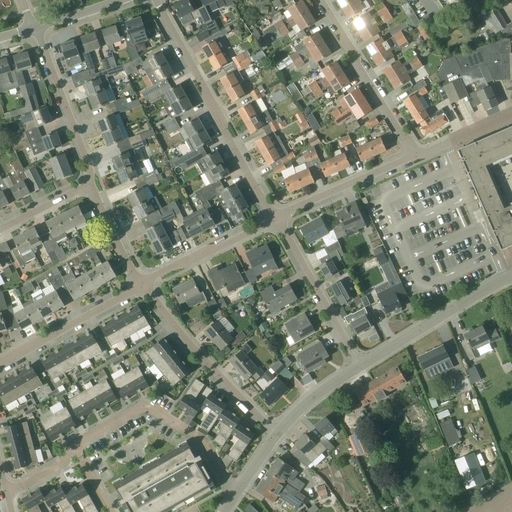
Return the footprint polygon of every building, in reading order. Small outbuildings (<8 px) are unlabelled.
[(198,12),(199,12),(194,3),(190,5),(188,0),(183,0),(174,5),(180,18),(184,25),(194,20),(201,17),(198,12)] [(218,8),(226,5),(223,0),(201,0),(205,8),(199,12),(198,12),(201,17),(207,30),(210,37),(220,32),(220,31),(214,20),(212,21),(209,14),(219,9),(218,8)] [(278,0),(277,0),(272,3),(275,9),(282,5),(278,0)] [(355,0),(336,0),(342,9),(355,0)] [(355,0),(342,9),(343,10),(342,11),(341,12),(344,16),(345,17),(347,16),(348,18),(362,9),(359,4),(365,0),(355,0)] [(281,20),(274,25),(278,31),(309,12),(302,1),(288,10),(292,16),(288,18),(287,16),(281,20)] [(374,14),(375,15),(370,18),(367,13),(353,22),(359,32),(389,13),(386,7),(374,14)] [(488,24),(491,22),(497,33),(501,31),(505,37),(511,33),(511,23),(506,27),(496,9),(486,14),(487,14),(483,16),(488,24)] [(273,22),(279,18),(282,16),(278,10),(269,16),(273,22)] [(315,22),(309,12),(278,31),(281,37),(289,32),(288,30),(292,27),(297,24),(302,31),(315,22)] [(389,13),(359,32),(365,41),(379,32),(377,29),(393,18),(389,13)] [(145,31),(142,22),(141,18),(125,23),(129,34),(124,35),(128,48),(137,44),(136,44),(144,41),(146,37),(144,31),(145,31)] [(417,28),(425,40),(429,37),(422,25),(417,28)] [(121,42),(116,26),(102,31),(110,53),(115,51),(112,44),(121,42)] [(202,47),(209,59),(226,50),(220,38),(227,34),(225,29),(220,31),(220,32),(210,37),(205,40),(208,44),(202,47)] [(200,43),(205,40),(210,37),(207,30),(196,36),(200,43)] [(401,32),(388,40),(384,43),(381,38),(366,47),(372,57),(404,37),(401,32)] [(80,47),(88,70),(89,72),(96,70),(89,52),(100,48),(95,33),(81,38),(84,45),(80,47)] [(298,54),(297,51),(289,57),(293,63),(324,43),(317,33),(303,41),(308,48),(303,51),(302,51),(298,54)] [(404,37),(372,57),(378,66),(393,57),(391,55),(409,44),(404,37)] [(511,39),(502,40),(446,58),(437,73),(443,87),(448,99),(449,99),(451,104),(468,97),(469,96),(468,94),(465,87),(474,83),(478,81),(487,83),(493,80),(502,81),(506,90),(510,100),(511,99),(511,39)] [(82,63),(79,55),(74,40),(61,45),(68,67),(82,63)] [(324,43),(293,63),(297,69),(305,64),(303,62),(308,59),(308,60),(313,56),(317,62),(330,54),(324,43)] [(223,67),(225,71),(251,57),(251,56),(251,57),(247,50),(232,59),(226,50),(209,59),(216,71),(223,67)] [(122,65),(127,76),(138,70),(136,67),(141,64),(147,75),(167,64),(161,52),(143,62),(141,57),(129,63),(122,65)] [(17,81),(20,91),(21,95),(32,91),(30,84),(26,85),(22,71),(32,68),(31,66),(28,53),(14,57),(16,64),(12,65),(14,71),(17,81)] [(383,70),(389,80),(419,60),(416,56),(401,66),(398,61),(383,70)] [(111,69),(114,68),(117,67),(113,57),(108,59),(111,69)] [(254,61),(251,57),(225,71),(227,75),(220,79),(227,91),(239,84),(244,81),(239,72),(251,65),(250,63),(254,61)] [(7,84),(17,81),(14,71),(10,72),(7,59),(0,60),(0,83),(7,82),(7,84)] [(111,69),(108,59),(101,61),(105,71),(111,69)] [(410,73),(411,74),(423,66),(419,60),(389,80),(395,89),(409,80),(406,75),(410,73)] [(304,97),(312,92),(342,73),(336,62),(323,70),(327,77),(317,83),(316,81),(301,91),(304,97)] [(174,75),(167,64),(147,75),(153,86),(141,93),(144,98),(148,97),(159,90),(169,84),(166,79),(174,75)] [(95,74),(90,76),(88,76),(90,82),(84,85),(89,97),(104,91),(111,88),(107,77),(116,74),(114,68),(111,69),(105,71),(95,74)] [(88,70),(81,73),(71,76),(73,82),(88,76),(90,76),(89,72),(88,70)] [(312,92),(315,98),(323,93),(322,91),(328,88),(332,85),(336,91),(349,83),(342,73),(312,92)] [(477,91),(468,94),(469,96),(468,97),(473,108),(483,103),(486,111),(497,105),(489,87),(489,88),(487,83),(478,81),(474,83),(477,91)] [(287,87),(296,102),(303,97),(293,83),(287,87)] [(246,96),(239,84),(227,91),(233,103),(246,96)] [(165,93),(171,105),(186,97),(179,85),(165,93)] [(424,87),(403,101),(414,118),(425,111),(430,108),(423,96),(428,93),(424,87)] [(448,99),(443,87),(437,89),(442,101),(448,99)] [(251,92),(253,97),(260,93),(258,88),(251,92)] [(148,97),(151,102),(162,96),(159,90),(148,97)] [(358,90),(338,102),(342,108),(339,110),(338,108),(330,113),(334,120),(365,100),(358,90)] [(107,112),(116,108),(127,103),(125,97),(109,103),(104,91),(89,97),(94,109),(105,105),(107,112)] [(253,97),(255,100),(256,101),(263,97),(260,93),(253,97)] [(163,124),(166,129),(177,123),(174,118),(192,108),(186,97),(171,105),(166,107),(165,108),(171,119),(163,124)] [(238,111),(244,123),(262,112),(256,101),(255,100),(238,111)] [(371,111),(365,100),(334,120),(338,126),(346,121),(345,120),(354,114),(357,119),(371,111)] [(130,109),(127,103),(116,108),(118,114),(130,109)] [(23,125),(25,132),(52,122),(47,108),(33,113),(36,120),(23,125)] [(425,111),(414,118),(418,125),(420,124),(422,127),(420,129),(424,137),(450,122),(445,114),(445,115),(442,109),(436,112),(439,118),(432,122),(425,111)] [(251,134),(263,128),(265,131),(278,124),(275,120),(273,121),(272,119),(267,110),(262,112),(244,123),(251,134)] [(300,112),(294,114),(299,124),(305,121),(300,112)] [(103,134),(118,128),(114,116),(99,122),(103,134)] [(190,138),(204,130),(198,118),(184,126),(190,138)] [(376,118),(367,123),(365,124),(369,129),(379,123),(376,118)] [(357,121),(347,127),(351,132),(360,127),(357,121)] [(177,123),(166,129),(169,135),(180,129),(177,123)] [(265,131),(267,135),(255,142),(262,154),(282,143),(278,136),(277,137),(274,132),(280,129),(278,124),(265,131)] [(511,246),(511,126),(457,150),(501,251),(511,246)] [(108,146),(123,141),(118,128),(103,134),(108,146)] [(174,168),(182,164),(185,162),(205,151),(202,146),(211,141),(204,130),(190,138),(196,149),(178,159),(177,157),(170,161),(174,168)] [(28,138),(25,132),(9,138),(12,145),(28,138)] [(61,146),(56,133),(35,141),(40,154),(61,146)] [(128,139),(130,145),(142,140),(140,134),(128,139)] [(348,145),(352,143),(349,135),(344,137),(348,145)] [(308,141),(312,147),(314,146),(321,142),(317,136),(308,141)] [(339,139),(343,147),(348,145),(344,137),(339,139)] [(28,138),(12,145),(15,153),(31,147),(28,138)] [(368,144),(374,156),(386,151),(381,138),(368,144)] [(144,146),(142,140),(130,145),(133,151),(113,159),(115,164),(114,165),(113,166),(114,170),(116,171),(117,170),(118,171),(139,163),(134,150),(144,146)] [(290,160),(295,157),(292,152),(289,154),(282,143),(262,154),(269,166),(281,159),(283,163),(290,160)] [(361,162),(374,156),(368,144),(356,149),(361,162)] [(314,146),(312,147),(307,150),(309,154),(318,174),(323,172),(325,177),(338,172),(332,159),(321,164),(316,151),(314,146)] [(208,156),(205,151),(185,162),(188,168),(198,162),(202,159),(208,171),(223,163),(216,151),(208,156)] [(312,177),(318,174),(309,154),(304,156),(307,163),(305,164),(307,170),(296,175),(302,188),(314,182),(312,177)] [(345,154),(332,159),(338,172),(350,167),(345,154)] [(50,161),(57,180),(72,174),(65,155),(50,161)] [(16,173),(18,172),(23,169),(18,160),(11,163),(16,173)] [(289,193),(302,188),(296,175),(290,160),(283,163),(273,170),(276,175),(284,171),(288,179),(284,180),(289,193)] [(142,169),(139,163),(118,171),(122,183),(133,179),(135,184),(145,181),(156,176),(154,170),(148,173),(146,168),(142,169)] [(204,195),(222,185),(219,180),(229,174),(223,163),(208,171),(215,182),(201,189),(204,195)] [(24,172),(28,179),(34,192),(44,187),(34,167),(24,172)] [(18,172),(16,173),(7,178),(11,187),(11,188),(17,200),(30,194),(23,181),(23,182),(18,172)] [(0,208),(9,204),(0,186),(0,181),(2,180),(0,175),(0,208)] [(156,176),(145,181),(147,187),(159,182),(156,176)] [(225,190),(222,185),(204,195),(207,200),(221,192),(227,204),(241,196),(235,185),(225,190)] [(148,200),(142,189),(128,196),(134,208),(148,200)] [(205,212),(196,217),(203,231),(215,225),(212,219),(216,217),(213,212),(207,200),(204,195),(201,189),(194,193),(205,212)] [(223,206),(223,207),(229,218),(248,207),(241,196),(227,204),(223,206)] [(172,211),(169,205),(162,208),(155,197),(148,200),(134,208),(140,220),(150,214),(153,220),(172,211)] [(175,202),(169,205),(172,211),(175,216),(181,213),(175,202)] [(348,208),(344,210),(336,213),(342,226),(333,229),(337,239),(346,235),(345,230),(364,222),(355,202),(347,206),(348,208)] [(79,206),(68,212),(76,227),(86,221),(79,206)] [(213,212),(216,217),(219,223),(225,220),(219,209),(213,212)] [(176,219),(175,216),(172,211),(153,220),(148,223),(151,228),(146,231),(152,243),(166,235),(164,230),(168,228),(166,224),(176,219)] [(65,232),(76,227),(68,212),(57,217),(65,232)] [(67,237),(65,232),(57,217),(46,223),(55,241),(56,242),(67,237)] [(191,237),(203,231),(196,217),(184,223),(191,237)] [(328,233),(321,218),(301,229),(310,247),(317,243),(315,240),(328,233)] [(28,232),(24,233),(34,253),(36,252),(37,249),(36,247),(43,243),(35,228),(34,227),(27,230),(28,232)] [(187,239),(181,228),(175,231),(175,230),(166,235),(152,243),(158,254),(172,247),(172,246),(181,242),(187,239)] [(367,235),(371,246),(378,243),(374,232),(367,235)] [(34,253),(24,233),(13,239),(22,258),(23,258),(26,263),(36,258),(34,253)] [(90,245),(97,242),(94,236),(87,239),(90,245)] [(69,241),(73,248),(78,245),(75,238),(69,241)] [(55,241),(50,244),(59,262),(67,258),(61,247),(59,248),(56,242),(55,241)] [(324,249),(328,255),(337,250),(341,247),(338,241),(324,249)] [(0,251),(2,255),(11,250),(7,243),(0,246),(0,251)] [(59,262),(50,244),(44,247),(54,266),(59,262)] [(92,258),(96,256),(95,253),(101,250),(98,244),(87,250),(92,258)] [(276,265),(273,258),(267,245),(255,251),(254,250),(246,254),(253,268),(245,272),(251,284),(257,280),(255,276),(276,265)] [(342,260),(337,250),(328,255),(330,260),(319,266),(326,279),(338,272),(334,264),(342,260)] [(381,268),(389,264),(383,252),(375,255),(381,268)] [(77,256),(81,263),(86,260),(82,253),(77,256)] [(81,263),(77,256),(72,259),(76,266),(81,263)] [(18,260),(21,266),(21,267),(27,264),(26,263),(23,258),(22,258),(18,260)] [(108,262),(97,268),(106,283),(116,276),(108,262)] [(216,290),(225,286),(229,293),(245,285),(238,270),(238,271),(235,264),(224,269),(225,271),(219,274),(216,268),(208,272),(216,290)] [(12,274),(8,267),(2,270),(6,277),(12,274)] [(74,300),(85,294),(76,280),(76,279),(72,272),(62,277),(57,268),(51,271),(59,285),(64,282),(74,300)] [(87,274),(95,288),(106,283),(97,268),(87,274)] [(53,288),(59,285),(51,271),(36,279),(38,283),(48,278),(53,288)] [(359,295),(347,272),(337,278),(339,282),(331,287),(341,305),(352,299),(359,295)] [(87,274),(76,279),(76,280),(85,294),(95,288),(87,274)] [(203,292),(200,294),(196,285),(194,286),(192,280),(173,289),(180,304),(192,298),(195,305),(207,300),(203,292)] [(400,308),(402,307),(398,298),(407,294),(401,282),(377,294),(387,314),(394,311),(395,312),(397,313),(399,313),(400,311),(401,309),(400,308)] [(31,283),(25,286),(29,292),(35,289),(31,283)] [(261,293),(273,316),(281,311),(280,308),(297,299),(289,285),(275,293),(271,287),(261,293)] [(29,292),(25,286),(20,289),(23,295),(29,292)] [(56,291),(45,297),(54,312),(65,306),(56,291)] [(4,322),(11,320),(7,308),(6,307),(7,307),(3,292),(0,292),(0,308),(1,313),(0,313),(0,331),(6,330),(7,330),(4,322)] [(43,318),(54,312),(45,297),(43,293),(33,299),(35,302),(43,318)] [(248,298),(244,306),(251,309),(255,302),(248,298)] [(215,299),(207,303),(213,315),(220,311),(215,299)] [(33,324),(43,318),(35,302),(24,308),(33,324)] [(33,324),(24,308),(22,304),(12,309),(12,306),(7,307),(6,307),(7,308),(11,320),(16,319),(22,330),(33,324)] [(138,305),(125,313),(136,333),(149,325),(138,305)] [(364,308),(358,312),(352,315),(355,321),(351,323),(356,333),(370,325),(365,316),(368,314),(364,308)] [(113,320),(124,340),(136,333),(125,313),(113,320)] [(290,346),(295,343),(315,332),(308,320),(299,324),(296,318),(285,325),(291,336),(286,339),(290,346)] [(111,347),(124,340),(113,320),(100,327),(111,347)] [(221,350),(233,340),(233,339),(217,321),(204,332),(212,341),(213,340),(221,350)] [(264,322),(258,326),(262,332),(268,329),(264,322)] [(500,339),(499,338),(495,329),(486,334),(482,326),(464,335),(469,345),(464,348),(470,360),(481,355),(478,349),(489,344),(500,339)] [(78,339),(89,359),(102,352),(91,332),(78,339)] [(154,364),(172,350),(163,338),(145,353),(154,364)] [(66,346),(77,366),(89,359),(78,339),(66,346)] [(259,367),(257,368),(246,355),(252,350),(246,343),(240,350),(241,351),(230,361),(246,380),(252,375),(257,380),(264,373),(259,367)] [(298,355),(308,373),(326,363),(325,362),(324,363),(322,359),(328,356),(321,343),(298,355)] [(442,345),(442,346),(419,357),(418,357),(418,358),(424,369),(424,371),(424,370),(429,380),(454,368),(449,358),(449,357),(443,346),(443,345),(442,345)] [(77,366),(66,346),(53,353),(65,373),(77,366)] [(172,350),(154,364),(163,375),(181,361),(172,350)] [(65,373),(53,353),(41,360),(52,380),(65,373)] [(286,356),(280,362),(286,368),(292,362),(286,356)] [(286,368),(278,360),(271,368),(278,375),(286,368)] [(181,361),(163,375),(173,387),(190,372),(181,361)] [(31,365),(19,373),(30,393),(43,385),(31,365)] [(473,384),(481,381),(475,366),(467,370),(473,384)] [(149,387),(149,386),(138,367),(125,374),(136,394),(149,387)] [(406,382),(398,367),(355,392),(363,407),(406,382)] [(6,380),(18,400),(30,393),(19,373),(6,380)] [(112,381),(124,401),(136,394),(125,374),(112,381)] [(467,377),(452,383),(455,391),(470,384),(467,377)] [(269,406),(282,394),(283,395),(289,389),(278,378),(259,396),(269,406)] [(93,387),(104,407),(117,399),(106,379),(93,387)] [(205,385),(196,379),(178,406),(195,417),(201,407),(193,402),(205,385)] [(0,398),(5,407),(18,400),(6,380),(0,383),(0,398)] [(104,407),(93,387),(81,394),(92,414),(104,407)] [(171,411),(176,400),(158,392),(153,403),(171,411)] [(92,414),(81,394),(68,401),(79,421),(92,414)] [(209,432),(218,419),(217,419),(224,409),(227,405),(210,394),(203,404),(211,409),(200,426),(209,432)] [(398,407),(395,403),(390,406),(392,411),(393,410),(396,414),(400,412),(397,408),(398,407)] [(53,415),(64,435),(77,427),(66,407),(53,415)] [(223,447),(232,433),(231,433),(238,423),(241,420),(224,409),(217,419),(218,419),(225,424),(214,441),(223,447)] [(64,435),(53,415),(40,422),(52,442),(64,435)] [(334,427),(325,417),(315,426),(323,436),(329,431),(333,436),(337,432),(334,427)] [(8,442),(31,436),(27,422),(5,428),(8,442)] [(255,435),(243,427),(238,423),(231,433),(232,433),(239,439),(228,455),(237,461),(255,435)] [(454,423),(443,425),(448,443),(458,441),(454,423)] [(362,432),(348,437),(356,457),(358,457),(370,452),(362,432)] [(307,466),(322,453),(327,449),(320,442),(314,436),(310,440),(306,435),(295,445),(299,449),(292,455),(307,466)] [(429,452),(444,447),(439,435),(425,441),(429,452)] [(12,456),(34,450),(31,436),(8,442),(12,456)] [(320,442),(327,449),(329,452),(334,448),(325,437),(320,442)] [(177,448),(160,458),(161,461),(142,471),(141,469),(124,478),(123,479),(124,481),(115,486),(114,484),(113,484),(124,504),(122,506),(125,511),(166,511),(175,507),(177,510),(186,505),(184,501),(193,496),(195,500),(216,488),(201,461),(198,463),(187,443),(186,443),(188,446),(179,451),(177,448)] [(16,470),(36,465),(38,464),(34,450),(12,456),(16,470)] [(278,458),(269,472),(299,492),(300,492),(305,484),(295,477),(298,473),(292,469),(293,468),(278,458)] [(269,472),(256,491),(274,502),(279,495),(289,502),(298,508),(306,497),(300,492),(299,492),(269,472)] [(71,505),(76,502),(79,500),(85,511),(98,511),(82,484),(65,494),(71,505)] [(323,485),(315,488),(319,498),(327,495),(323,485)] [(75,511),(71,505),(65,494),(61,487),(44,496),(43,497),(45,500),(49,507),(58,503),(62,511),(75,511)] [(41,511),(37,505),(45,500),(43,497),(44,496),(40,489),(22,499),(28,511),(41,511)]
